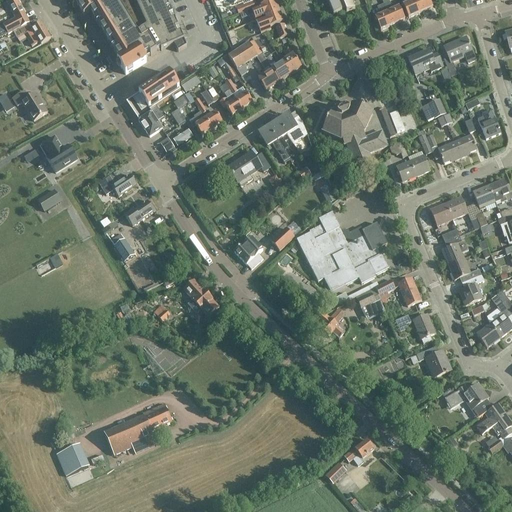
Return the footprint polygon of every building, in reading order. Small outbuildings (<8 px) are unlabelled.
[(13,33),(28,25),(29,25),(15,0),(13,0),(6,4),(15,20),(3,27),(8,36),(13,33)] [(73,0),(83,16),(90,12),(119,61),(117,62),(125,76),(146,63),(144,60),(150,56),(150,57),(156,53),(160,50),(160,52),(173,46),(178,53),(186,48),(164,0),(73,0)] [(231,0),(233,4),(244,0),(248,0),(250,4),(235,10),(238,16),(256,9),(253,1),(256,0),(231,0)] [(345,14),(354,11),(349,0),(325,0),(332,17),(345,12),(345,14)] [(417,0),(414,2),(419,14),(432,9),(427,0),(417,0)] [(256,9),(247,12),(249,18),(253,16),(256,22),(257,21),(278,13),(274,2),(256,9)] [(389,2),(377,8),(379,13),(391,7),(389,2)] [(419,14),(414,2),(402,7),(407,19),(419,14)] [(386,14),(392,26),(404,21),(398,8),(386,14)] [(283,24),(278,13),(257,21),(259,27),(257,28),(260,36),(270,32),(269,29),(283,24)] [(392,26),(386,14),(374,19),(380,32),(392,26)] [(28,25),(13,33),(16,39),(31,30),(31,31),(32,30),(28,25)] [(29,38),(29,39),(33,44),(37,41),(40,46),(50,40),(41,25),(32,30),(31,31),(34,35),(29,38)] [(279,41),(287,37),(283,26),(275,30),(279,41)] [(234,32),(227,35),(230,42),(234,40),(236,39),(234,32)] [(475,62),(469,48),(465,40),(443,49),(448,60),(443,62),(451,80),(457,77),(452,64),(464,59),(467,65),(475,62)] [(248,45),(242,48),(227,58),(240,79),(247,74),(245,71),(247,69),(245,66),(256,59),(264,71),(259,74),(261,77),(257,80),(265,93),(280,83),(272,72),(253,42),(248,46),(248,45)] [(259,52),(257,48),(253,42),(272,72),(280,83),(290,77),(282,65),(277,68),(273,63),(274,63),(270,57),(265,60),(261,55),(259,52)] [(281,63),(282,65),(290,77),(301,70),(292,56),(292,57),(289,50),(283,53),(286,60),(281,63)] [(442,69),(436,55),(430,57),(428,52),(407,61),(414,77),(423,73),(422,69),(427,67),(430,74),(442,69)] [(446,72),(440,74),(445,86),(451,83),(446,72)] [(123,101),(136,120),(148,112),(147,110),(178,90),(167,73),(123,101)] [(251,104),(241,89),(237,92),(230,81),(225,85),(221,88),(225,94),(228,91),(231,96),(241,111),(251,104)] [(203,94),(200,96),(208,107),(211,105),(214,104),(206,92),(203,94)] [(33,123),(47,114),(40,103),(41,103),(36,95),(28,100),(24,93),(12,100),(17,107),(22,104),(33,123)] [(5,96),(0,98),(0,104),(6,114),(14,109),(5,96)] [(224,100),(219,104),(223,110),(225,109),(231,118),(241,111),(231,96),(225,101),(224,100)] [(221,124),(214,114),(210,116),(208,112),(207,113),(198,100),(194,103),(200,113),(211,131),(221,124)] [(476,100),(465,106),(468,112),(479,106),(476,100)] [(422,110),(427,122),(434,120),(444,115),(439,103),(422,110)] [(368,155),(387,148),(381,133),(365,140),(363,134),(364,133),(372,115),(352,106),(351,107),(345,104),(334,108),(331,115),(330,114),(321,134),(340,142),(342,142),(344,147),(346,146),(354,166),(370,160),(368,155)] [(150,115),(138,123),(148,139),(161,131),(153,118),(156,116),(151,108),(147,110),(150,115)] [(485,141),(500,135),(490,111),(481,115),(483,122),(478,124),(485,141)] [(192,130),(194,128),(200,137),(211,131),(200,113),(193,118),(194,119),(194,120),(188,123),(192,130)] [(449,115),(442,118),(446,127),(453,124),(449,115)] [(301,123),(295,128),(288,117),(278,123),(293,146),(297,143),(293,137),(292,137),(290,133),(296,129),(302,139),(306,136),(301,123)] [(440,129),(446,127),(442,118),(433,122),(434,125),(438,123),(440,129)] [(475,132),(470,121),(464,124),(469,135),(475,132)] [(268,129),(288,160),(293,158),(281,139),(286,136),(292,146),(293,146),(278,123),(268,129)] [(288,160),(268,129),(258,136),(266,148),(271,145),(283,164),(288,160)] [(430,151),(436,149),(431,137),(425,140),(430,151)] [(453,145),(460,160),(466,157),(465,156),(476,152),(470,137),(453,145)] [(55,175),(77,162),(67,147),(62,151),(54,139),(42,147),(40,149),(47,160),(46,160),(55,175)] [(402,160),(407,158),(401,143),(393,147),(389,151),(391,155),(395,157),(400,155),(402,160)] [(425,157),(431,154),(427,143),(420,146),(425,157)] [(460,160),(453,145),(437,151),(443,166),(453,161),(454,163),(460,160)] [(239,165),(229,171),(237,184),(260,169),(263,174),(269,169),(260,155),(254,159),(251,154),(238,163),(239,165)] [(409,163),(415,178),(429,173),(423,157),(409,163)] [(415,178),(409,163),(395,169),(401,184),(415,178)] [(318,164),(310,170),(315,176),(322,169),(318,164)] [(309,173),(301,178),(304,183),(312,179),(309,173)] [(371,175),(365,179),(370,189),(377,186),(371,175)] [(118,199),(136,187),(130,177),(117,185),(111,177),(98,186),(106,197),(113,192),(118,199)] [(268,182),(278,197),(285,192),(283,188),(284,187),(280,180),(278,181),(276,177),(268,182)] [(300,180),(294,186),(297,189),(303,183),(300,180)] [(487,188),(494,205),(503,200),(505,203),(511,201),(502,182),(487,188)] [(494,205),(487,188),(471,195),(476,205),(470,208),(475,219),(481,216),(480,213),(484,211),(483,209),(494,205)] [(49,198),(39,204),(44,213),(60,203),(54,192),(48,196),(49,198)] [(326,204),(334,201),(330,192),(322,196),(326,204)] [(475,221),(475,219),(470,208),(465,210),(460,199),(445,206),(451,222),(466,216),(469,223),(475,221)] [(132,228),(154,213),(147,203),(134,212),(133,210),(124,217),(132,228)] [(451,222),(445,206),(429,213),(435,229),(451,222)] [(511,211),(500,215),(502,221),(511,217),(511,211)] [(374,277),(388,270),(381,256),(383,255),(385,250),(383,247),(386,246),(376,225),(361,233),(360,229),(349,235),(347,232),(343,230),(340,232),(331,214),(318,221),(321,227),(308,233),(309,235),(296,242),(317,284),(323,281),(330,294),(358,280),(361,286),(375,279),(374,277)] [(511,217),(502,221),(497,223),(499,229),(503,239),(506,239),(508,246),(511,244),(511,217)] [(100,224),(103,230),(111,225),(107,220),(100,224)] [(115,223),(111,225),(103,230),(101,231),(105,236),(118,227),(115,223)] [(491,227),(479,231),(482,238),(493,234),(491,227)] [(286,230),(271,244),(279,253),(294,239),(286,230)] [(444,245),(458,239),(455,232),(441,238),(444,245)] [(120,236),(110,242),(124,263),(134,256),(120,236)] [(250,239),(234,253),(245,267),(246,267),(250,272),(262,261),(258,256),(262,252),(250,239)] [(441,253),(447,268),(464,261),(461,255),(467,252),(463,244),(461,245),(458,239),(444,245),(446,251),(441,253)] [(483,244),(478,247),(481,253),(486,251),(483,244)] [(459,280),(461,286),(476,279),(473,274),(470,275),(464,261),(447,268),(453,283),(459,280)] [(490,267),(481,271),(484,276),(492,273),(490,267)] [(476,279),(461,286),(463,291),(458,293),(464,308),(481,301),(475,286),(478,285),(476,279)] [(407,309),(421,303),(411,280),(397,286),(407,309)] [(183,291),(193,302),(188,305),(192,309),(195,305),(201,312),(201,311),(208,318),(219,309),(212,301),(204,291),(203,292),(193,282),(183,291)] [(391,283),(376,291),(381,304),(389,299),(387,296),(395,291),(391,283)] [(345,294),(336,299),(340,307),(349,302),(345,294)] [(377,309),(371,295),(356,302),(360,311),(364,308),(367,314),(377,309)] [(496,299),(510,317),(511,315),(511,308),(502,295),(496,299)] [(489,326),(499,340),(511,330),(511,328),(506,320),(510,317),(496,299),(491,303),(500,315),(497,318),(498,319),(489,326)] [(472,318),(483,314),(481,308),(470,313),(472,318)] [(320,332),(328,339),(331,335),(338,341),(344,334),(336,326),(344,317),(338,311),(329,321),(324,316),(317,325),(322,329),(320,332)] [(162,323),(170,316),(165,312),(158,318),(162,323)] [(122,326),(132,322),(129,316),(120,321),(122,326)] [(395,322),(400,333),(408,330),(406,326),(410,324),(408,317),(395,322)] [(434,336),(427,317),(412,323),(420,342),(421,341),(423,346),(431,342),(429,338),(434,336)] [(499,340),(489,326),(475,337),(486,350),(499,340)] [(433,380),(450,373),(442,353),(437,355),(435,349),(415,357),(410,360),(413,366),(418,364),(424,361),(433,380)] [(476,420),(483,415),(491,410),(485,402),(487,401),(477,387),(468,393),(464,388),(446,401),(453,410),(465,401),(472,411),(471,412),(476,420)] [(151,432),(171,423),(164,406),(143,415),(144,417),(104,434),(112,454),(153,437),(151,432)] [(491,410),(483,415),(487,420),(475,428),(481,436),(491,430),(497,438),(499,437),(502,442),(511,434),(511,433),(509,429),(511,427),(511,426),(497,406),(491,410)] [(361,461),(374,452),(365,441),(344,459),(348,464),(352,461),(357,468),(363,463),(361,461)] [(511,441),(502,448),(507,455),(509,453),(511,457),(511,441)] [(498,442),(487,450),(491,456),(502,448),(498,442)] [(89,468),(80,446),(56,456),(66,478),(89,468)] [(345,474),(338,466),(325,477),(333,485),(345,474)]
